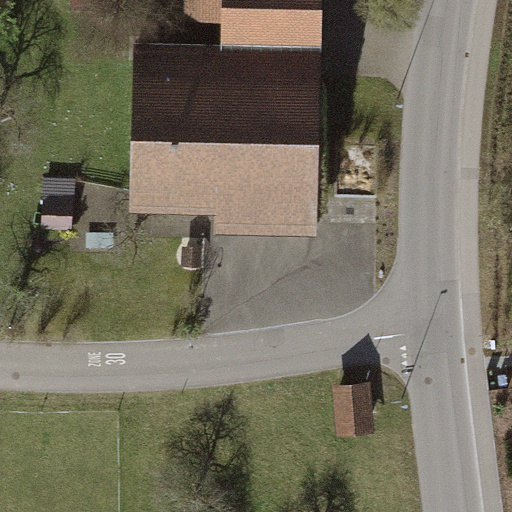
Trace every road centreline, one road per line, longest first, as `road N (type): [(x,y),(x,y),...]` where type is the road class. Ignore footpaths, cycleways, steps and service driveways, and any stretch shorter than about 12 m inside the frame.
road 1 (residential): [(0,366),(219,361),(433,332)]
road 2 (tertiary): [(433,332),(434,134),(452,0)]
road 3 (tertiary): [(455,511),(433,332)]
